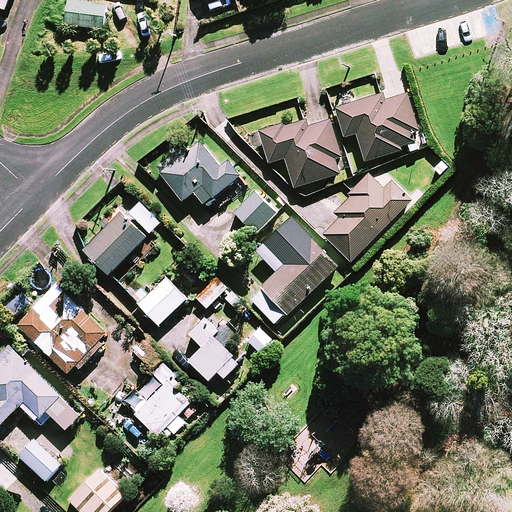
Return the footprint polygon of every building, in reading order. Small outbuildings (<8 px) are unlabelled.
[(11,0),(0,0),(0,7),(8,11),(11,0)] [(108,5),(69,1),(67,26),(105,30),(108,5)] [(368,163),(404,150),(404,148),(418,142),(416,135),(423,132),(410,94),(386,102),(383,94),(337,110),(346,138),(358,134),(368,163)] [(309,128),(306,119),(262,132),(271,164),(289,159),(297,188),(348,173),(333,121),(309,128)] [(222,165),(202,140),(161,172),(186,202),(197,193),(207,206),(242,177),(228,161),(222,165)] [(386,190),(371,174),(351,195),(354,198),(337,215),(342,219),(326,235),(354,263),(414,202),(394,182),(386,190)] [(278,215),(258,193),(237,213),(258,234),(278,215)] [(162,224),(138,200),(87,251),(111,275),(162,224)] [(340,266),(314,239),(254,301),(280,327),(340,266)] [(22,326),(71,373),(78,366),(82,369),(105,345),(102,342),(110,334),(83,308),(97,294),(73,271),(22,326)] [(189,299),(169,279),(142,306),(161,326),(189,299)] [(227,290),(217,280),(198,299),(209,309),(227,290)] [(237,337),(215,313),(192,334),(206,348),(192,361),(211,381),(220,372),(226,379),(242,364),(227,347),(237,337)] [(84,414),(14,349),(0,364),(0,426),(2,428),(22,406),(39,422),(48,411),(69,430),(84,414)] [(164,443),(175,433),(177,435),(187,425),(185,423),(179,416),(192,404),(171,382),(149,403),(143,397),(132,407),(164,443)] [(61,468),(34,443),(19,459),(45,484),(61,468)] [(111,511),(128,496),(103,470),(69,503),(77,511),(111,511)]
